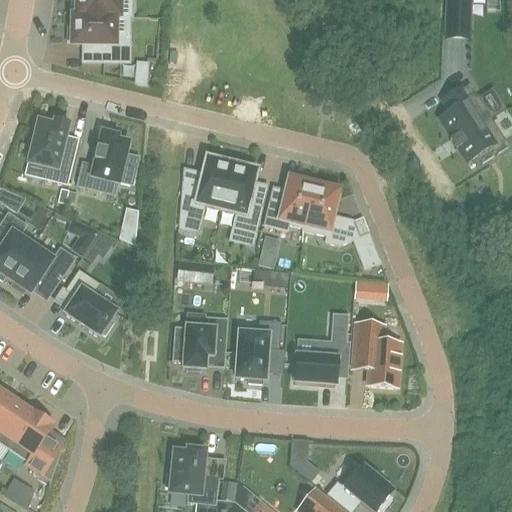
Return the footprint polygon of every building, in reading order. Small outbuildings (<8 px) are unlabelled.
[(71,0),(71,9),(75,9),(75,19),(75,20),(115,20),(119,20),(119,1),(131,2),(131,0),(71,0)] [(447,0),(446,43),(468,43),(469,0),(447,0)] [(114,39),(128,39),(128,21),(131,21),(131,2),(119,1),(119,20),(115,20),(114,39)] [(67,30),(66,46),(70,46),(70,48),(82,48),(102,49),(102,66),(128,66),(128,39),(114,39),(115,20),(75,20),(75,19),(71,19),(71,30),(67,30)] [(81,66),(102,66),(102,49),(82,48),(81,66)] [(148,65),(135,64),(133,87),(146,88),(148,67),(148,65)] [(148,67),(146,88),(155,89),(156,68),(148,67)] [(509,145),(488,113),(476,96),(468,84),(460,89),(460,88),(441,101),(449,112),(439,119),(452,138),(450,140),(456,150),(459,148),(468,162),(478,155),(483,163),(509,145)] [(60,159),(65,139),(68,128),(53,124),(52,128),(37,124),(34,133),(26,167),(46,172),(43,184),(66,189),(73,162),(60,159)] [(81,166),(76,189),(97,195),(100,183),(117,187),(118,185),(129,188),(136,161),(124,159),(127,147),(116,144),(117,140),(101,136),(97,153),(96,152),(93,164),(94,165),(93,169),(81,166)] [(78,143),(65,139),(60,159),(73,162),(78,143)] [(204,210),(220,214),(231,168),(222,166),(223,162),(209,158),(208,162),(205,161),(202,176),(197,197),(180,193),(178,220),(201,225),(204,210)] [(239,170),(231,168),(220,214),(236,218),(232,233),(254,238),(262,209),(248,206),(253,185),(256,174),(253,173),(254,169),(240,166),(239,170)] [(46,172),(26,167),(23,179),(43,184),(46,172)] [(197,197),(202,176),(181,171),(180,193),(197,197)] [(288,182),(285,194),(282,205),(269,202),(264,225),(263,230),(286,236),(288,228),(302,232),(313,188),(309,187),(310,183),(294,179),(293,183),(288,182)] [(100,183),(97,195),(115,199),(117,187),(100,183)] [(266,189),(253,185),(248,206),(262,209),(266,189)] [(302,232),(302,234),(326,240),(324,246),(338,250),(352,245),(359,242),(358,239),(353,225),(338,231),(336,226),(331,225),(332,220),(338,194),(334,193),(335,189),(318,185),(317,189),(313,188),(302,232)] [(282,205),(285,194),(272,191),(269,202),(282,205)] [(25,203),(0,192),(0,206),(15,218),(25,203)] [(69,194),(60,192),(57,205),(65,207),(66,205),(69,194)] [(69,194),(66,205),(73,207),(76,196),(69,194)] [(125,212),(118,243),(134,249),(138,216),(125,212)] [(0,244),(3,247),(0,250),(0,283),(2,285),(4,282),(8,284),(34,246),(21,237),(26,229),(7,216),(0,226),(0,244)] [(201,225),(178,220),(177,232),(198,237),(201,225)] [(338,231),(353,225),(332,220),(331,225),(336,226),(338,231)] [(362,221),(353,225),(358,239),(368,236),(362,221)] [(70,252),(81,260),(99,234),(71,223),(66,235),(78,241),(70,252)] [(254,238),(232,233),(229,244),(252,250),(254,238)] [(89,265),(97,254),(103,258),(115,241),(99,234),(81,260),(89,265)] [(359,242),(352,245),(363,275),(381,268),(368,236),(358,239),(359,242)] [(264,240),(257,269),(273,273),(280,244),(264,240)] [(45,275),(59,285),(75,262),(59,251),(54,259),(34,246),(8,284),(12,287),(10,290),(22,299),(24,295),(29,298),(31,295),(45,275)] [(177,264),(175,284),(212,288),(213,268),(177,264)] [(238,286),(252,288),(254,273),(240,271),(238,286)] [(65,314),(63,317),(98,340),(101,337),(104,339),(113,325),(110,323),(115,315),(91,299),(98,287),(78,273),(64,293),(74,300),(65,314)] [(287,277),(254,273),(252,288),(286,292),(287,277)] [(46,305),(59,285),(45,275),(31,295),(46,305)] [(388,287),(355,284),(354,304),(387,307),(388,287)] [(123,304),(98,287),(91,299),(115,315),(123,304)] [(74,300),(64,293),(61,291),(52,306),(65,314),(74,300)] [(185,317),(185,330),(204,331),(205,321),(205,318),(185,317)] [(295,367),(293,387),(334,390),(335,381),(335,380),(337,380),(340,346),(346,347),(348,319),(332,317),(330,345),(329,353),(314,352),(314,360),(295,359),(295,367)] [(174,331),(171,365),(182,366),(181,372),(185,372),(185,375),(200,376),(200,373),(204,374),(205,370),(205,360),(224,362),(225,355),(227,322),(205,321),(204,331),(185,330),(184,331),(174,331)] [(235,356),(233,382),(246,383),(246,387),(260,388),(261,384),(262,384),(263,377),(265,353),(277,354),(279,326),(257,324),(256,338),(237,337),(235,356)] [(348,373),(368,374),(367,390),(396,392),(399,348),(381,346),(383,330),(351,327),(350,347),(348,373)] [(296,343),(295,359),(314,360),(314,352),(329,353),(330,345),(296,343)] [(340,346),(337,380),(337,382),(347,383),(348,373),(350,347),(346,347),(340,346)] [(265,353),(263,377),(282,379),(284,354),(277,354),(265,353)] [(205,360),(205,370),(223,372),(224,362),(205,360)] [(0,395),(0,420),(12,403),(0,395)] [(0,447),(7,452),(7,453),(32,416),(31,416),(12,403),(0,420),(0,447)] [(32,416),(7,453),(27,466),(26,469),(50,485),(59,456),(58,455),(61,451),(45,440),(50,433),(52,430),(32,416)] [(45,440),(61,451),(66,443),(50,433),(45,440)] [(290,468),(310,486),(319,475),(307,466),(308,445),(291,444),(290,468)] [(166,476),(165,490),(169,490),(168,496),(186,498),(186,506),(197,508),(196,511),(241,511),(234,506),(215,504),(218,483),(218,482),(206,481),(202,475),(203,461),(204,454),(186,452),(186,456),(173,455),(170,476),(166,476)] [(226,464),(203,461),(202,475),(206,481),(218,482),(218,483),(223,484),(226,464)] [(336,485),(325,498),(342,511),(355,511),(360,506),(366,511),(383,511),(392,502),(388,499),(392,495),(358,467),(340,488),(336,485)] [(13,483),(4,498),(27,511),(33,495),(13,483)] [(215,504),(234,506),(237,486),(223,484),(218,483),(215,504)] [(269,511),(237,486),(234,506),(241,511),(269,511)] [(335,511),(332,509),(314,494),(299,511),(335,511)]
